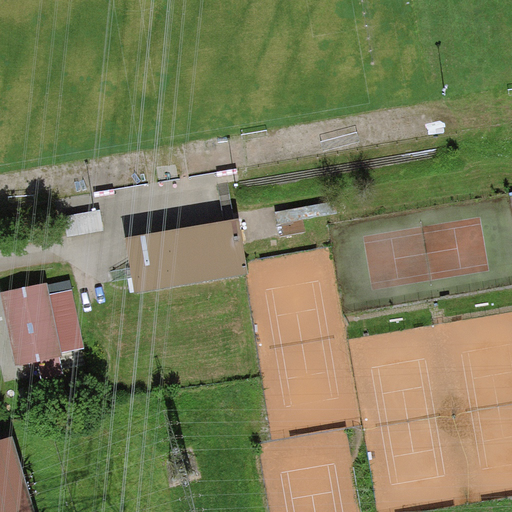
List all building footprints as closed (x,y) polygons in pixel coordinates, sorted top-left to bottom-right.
[(97,215),(63,220),(66,241),(100,236),(97,215)] [(305,220),(278,225),(280,238),(307,233),(305,220)] [(236,226),(123,242),(131,295),(243,279),(241,263),(236,226)] [(45,286),(4,295),(18,363),(59,355),(45,286)] [(34,511),(14,440),(0,443),(0,511),(34,511)]
